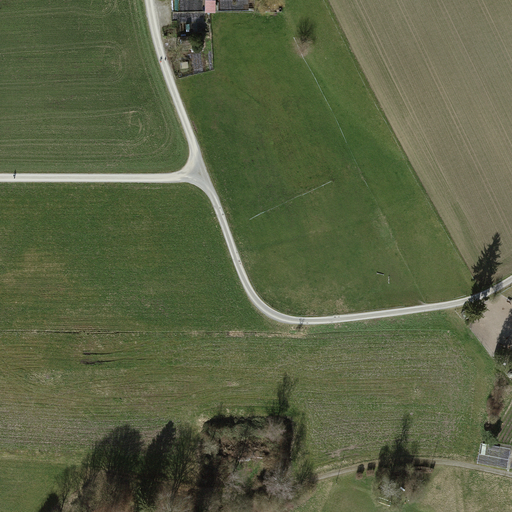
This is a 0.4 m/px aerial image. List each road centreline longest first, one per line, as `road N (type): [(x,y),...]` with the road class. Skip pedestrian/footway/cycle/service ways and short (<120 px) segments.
road 1 (track): [(511,278),(446,304),(282,319),(256,305),(152,29),(150,0)]
road 2 (track): [(511,476),(408,460),(238,492),(96,471)]
road 3 (track): [(0,174),(204,174)]
